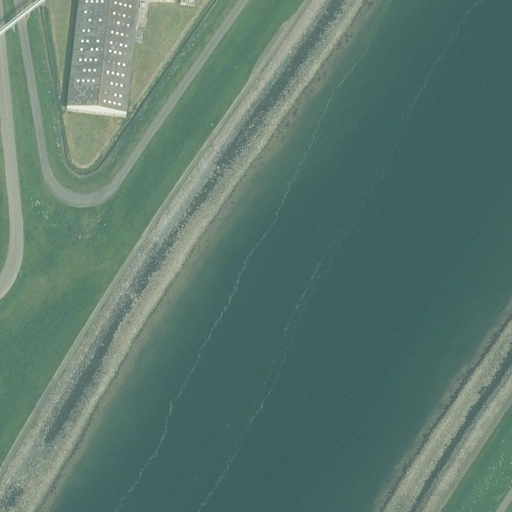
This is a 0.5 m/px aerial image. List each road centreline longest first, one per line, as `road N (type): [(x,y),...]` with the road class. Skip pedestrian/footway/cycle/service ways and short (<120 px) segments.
road 1 (unclassified): [(18,0),(46,173),(64,195),(84,201),(99,198),(119,176),(242,0)]
road 2 (unclassified): [(0,41),(18,225),(0,288)]
